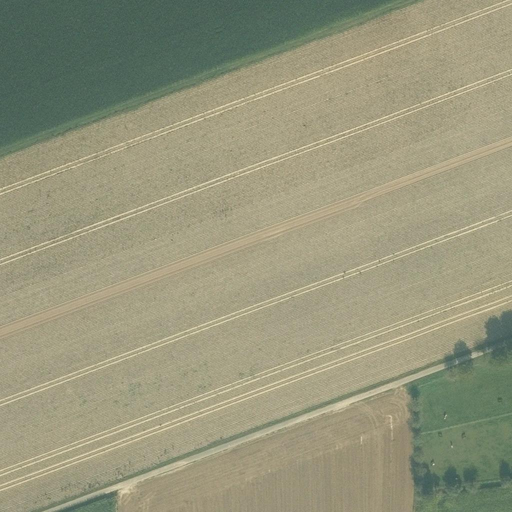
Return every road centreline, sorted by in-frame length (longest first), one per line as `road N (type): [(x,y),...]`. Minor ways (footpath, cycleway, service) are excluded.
road 1 (unclassified): [(511,341),(51,511)]
road 2 (unclassified): [(410,0),(0,151)]
